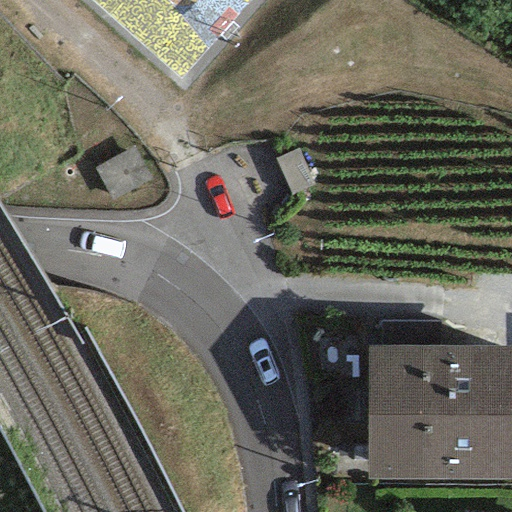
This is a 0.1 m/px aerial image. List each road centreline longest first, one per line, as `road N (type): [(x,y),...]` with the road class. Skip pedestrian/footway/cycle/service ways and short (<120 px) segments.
road 1 (secondary): [(268,511),(230,349),(202,301),(139,275),(0,252)]
road 2 (track): [(38,0),(192,184),(208,252),(202,301)]
